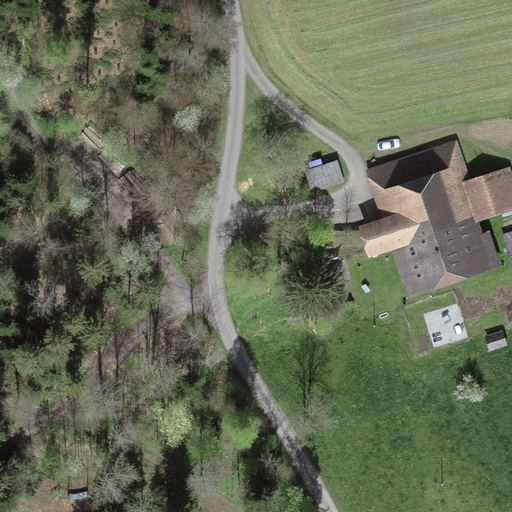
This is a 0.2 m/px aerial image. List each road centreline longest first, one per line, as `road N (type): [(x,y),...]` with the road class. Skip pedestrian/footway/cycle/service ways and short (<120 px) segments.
road 1 (unclassified): [(222,0),(229,130),(220,300),(325,511)]
road 2 (track): [(220,300),(112,357),(0,435)]
